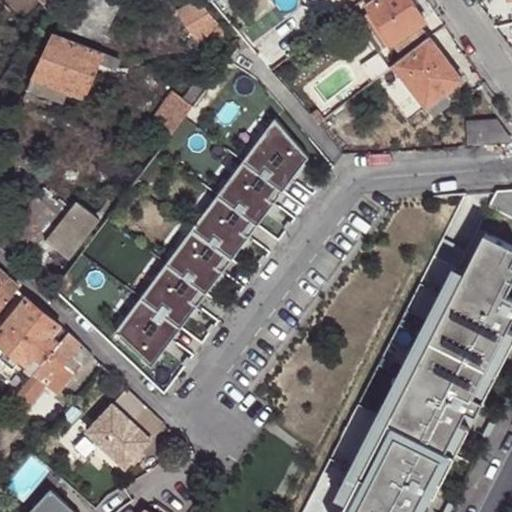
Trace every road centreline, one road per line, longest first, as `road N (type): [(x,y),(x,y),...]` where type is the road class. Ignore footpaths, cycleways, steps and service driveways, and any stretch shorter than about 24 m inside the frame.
road 1 (residential): [(177,416),(349,174),(511,168)]
road 2 (residential): [(177,416),(0,250)]
